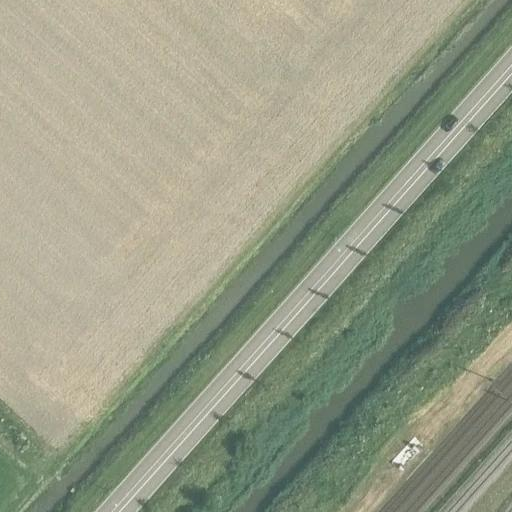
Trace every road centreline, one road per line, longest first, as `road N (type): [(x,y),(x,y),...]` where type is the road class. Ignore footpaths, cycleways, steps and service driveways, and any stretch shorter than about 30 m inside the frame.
road 1 (secondary): [(114,511),(511,69)]
road 2 (track): [(511,329),(344,511)]
